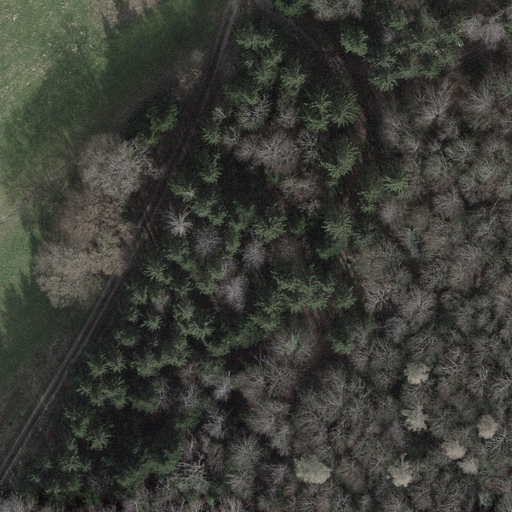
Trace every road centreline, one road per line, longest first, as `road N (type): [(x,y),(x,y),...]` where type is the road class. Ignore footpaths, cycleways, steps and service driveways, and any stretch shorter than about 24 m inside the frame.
road 1 (track): [(233,0),(218,59),(145,223),(0,479)]
road 2 (track): [(279,511),(308,351),(350,243),(365,51),(378,0)]
road 3 (track): [(295,0),(342,45),(395,57),(511,27)]
